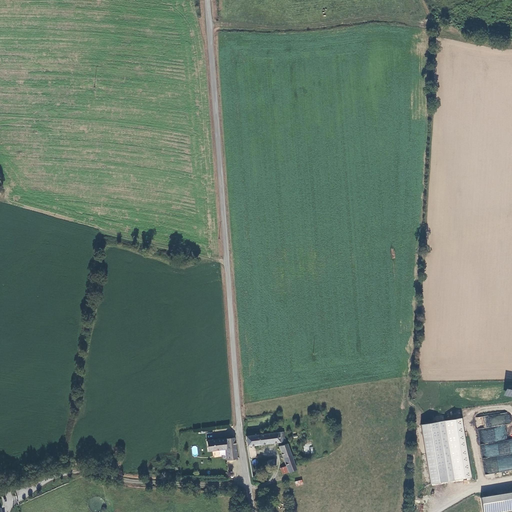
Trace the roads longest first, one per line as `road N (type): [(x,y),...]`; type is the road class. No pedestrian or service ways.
road 1 (unclassified): [(251,511),(207,0)]
road 2 (track): [(208,24),(306,31),(384,17),(511,46)]
